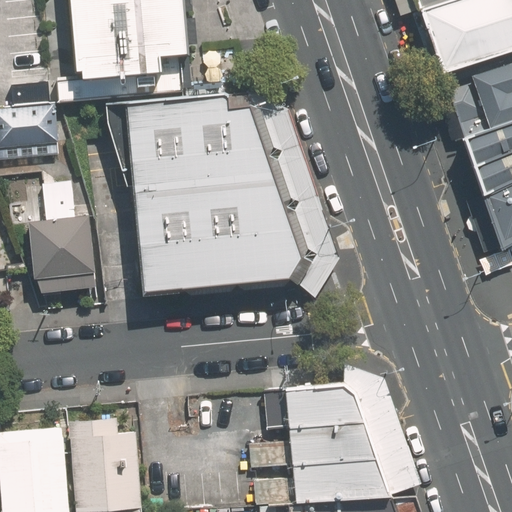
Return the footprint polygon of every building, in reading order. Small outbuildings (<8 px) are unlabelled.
[(181,0),(68,0),(76,79),(187,69),(181,0)] [(407,0),(412,12),(449,0),(407,0)] [(511,0),(453,0),(418,11),(438,73),(511,48),(511,0)] [(511,53),(444,74),(463,135),(511,117),(511,53)] [(127,100),(143,291),(290,277),(307,252),(253,106),(225,105),(221,92),(127,100)] [(61,103),(1,107),(4,155),(64,151),(61,103)] [(511,118),(462,137),(480,193),(511,178),(511,118)] [(511,243),(511,180),(481,195),(498,251),(511,243)] [(44,217),(29,219),(36,294),(102,288),(95,217),(80,219),(76,181),(41,184),(44,217)] [(0,287),(12,286),(3,199),(0,199),(0,287)] [(268,423),(290,422),(362,414),(355,388),(345,377),(265,384),(268,423)] [(128,414),(80,415),(82,511),(147,511),(145,424),(128,425),(128,414)] [(290,422),(293,459),(375,451),(362,414),(290,422)] [(77,511),(74,425),(8,427),(11,511),(77,511)] [(293,459),(297,502),(389,494),(375,451),(293,459)] [(394,511),(389,494),(297,502),(290,503),(290,511),(394,511)]
